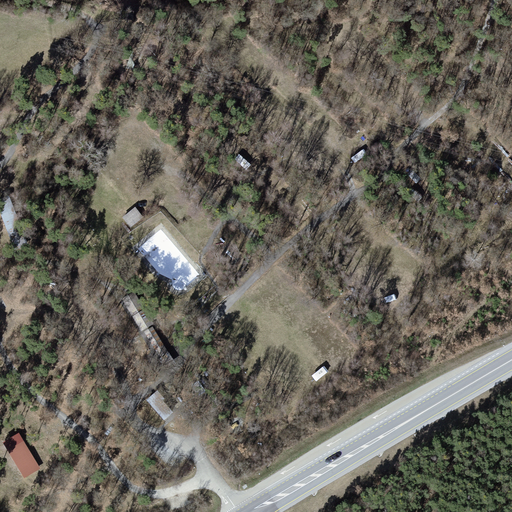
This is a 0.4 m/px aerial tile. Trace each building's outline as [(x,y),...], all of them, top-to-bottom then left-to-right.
[(220,32),(231,28),(228,20),(217,23),(220,32)] [(359,145),(349,152),(357,164),(367,157),(359,145)] [(9,197),(0,200),(0,207),(15,247),(26,243),(9,197)] [(130,229),(141,219),(133,211),(122,220),(130,229)] [(295,292),(282,299),(287,308),(300,300),(295,292)] [(122,305),(140,336),(149,330),(131,300),(122,305)] [(160,361),(169,356),(153,329),(149,330),(144,334),(160,361)] [(158,392),(148,400),(164,419),(174,411),(158,392)] [(5,443),(25,475),(38,467),(18,435),(5,443)]
